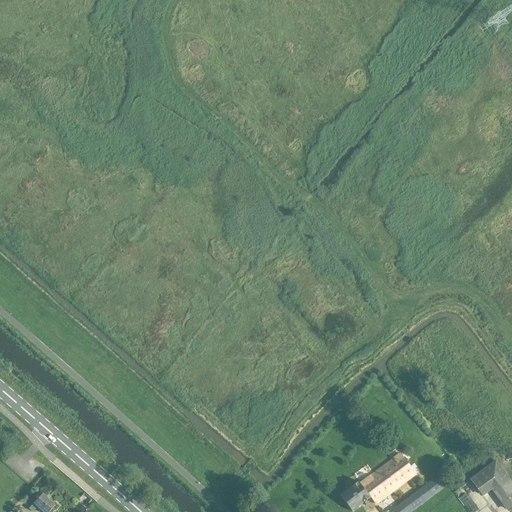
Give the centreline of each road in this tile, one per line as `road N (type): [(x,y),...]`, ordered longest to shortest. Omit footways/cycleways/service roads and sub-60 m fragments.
road 1 (unclassified): [(224,511),(0,310)]
road 2 (primary): [(140,511),(0,388)]
